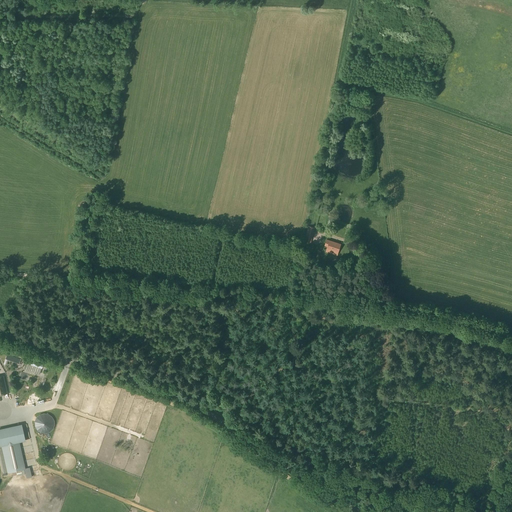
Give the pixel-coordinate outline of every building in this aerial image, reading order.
[(310,244),(315,228),(308,226),(304,242),(310,244)] [(338,253),(340,244),(326,240),(325,246),(327,247),(326,250),(338,253)] [(20,359),(7,354),(3,364),(6,365),(7,361),(18,365),(20,359)] [(51,370),(53,364),(29,355),(26,363),(41,369),(42,366),(51,370)] [(28,402),(41,400),(40,393),(28,394),(28,402)] [(42,413),(36,417),(34,424),(36,430),(43,434),(50,432),(55,427),(54,419),(50,414),(42,413)] [(25,469),(19,442),(25,441),(21,424),(0,428),(0,446),(1,446),(7,473),(12,472),(16,471),(25,469)]
